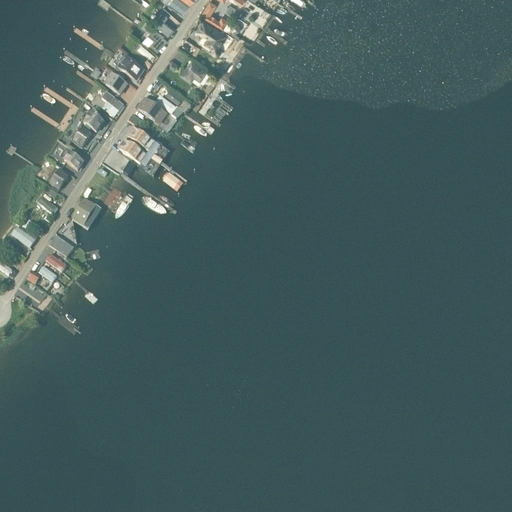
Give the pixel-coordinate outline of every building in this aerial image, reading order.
[(189,5),(182,0),(171,0),(168,4),(182,15),(189,5)] [(229,21),(222,17),(219,21),(216,18),(217,18),(213,15),(212,16),(211,16),(217,5),(210,1),(201,15),(224,30),(229,21)] [(230,5),(226,12),(232,15),(236,8),(230,5)] [(162,13),(153,24),(168,36),(173,30),(163,22),(167,17),(162,13)] [(207,39),(215,27),(203,19),(195,31),(207,39)] [(238,33),(241,31),(241,28),(240,24),(237,22),(234,22),(231,24),(230,28),(231,31),(234,33),(238,33)] [(214,56),(216,57),(219,57),(221,55),(221,54),(222,53),(222,52),(221,50),(220,48),(228,35),(215,27),(207,39),(204,43),(212,49),(212,50),(211,52),(213,54),(214,56)] [(157,49),(165,38),(150,28),(146,34),(152,39),(149,44),(157,49)] [(142,45),(138,49),(151,61),(155,56),(142,45)] [(117,71),(131,81),(137,84),(141,78),(145,73),(125,59),(117,71)] [(191,60),(181,75),(191,83),(195,78),(201,83),(208,71),(191,60)] [(168,66),(175,71),(178,65),(171,61),(168,66)] [(147,62),(142,67),(147,72),(152,66),(147,62)] [(104,86),(121,97),(128,86),(112,75),(104,86)] [(177,108),(183,101),(171,91),(165,98),(177,108)] [(114,119),(123,106),(106,94),(102,100),(107,104),(102,111),(114,119)] [(171,118),(177,122),(184,115),(178,109),(177,110),(160,98),(155,105),(163,110),(162,111),(171,118)] [(160,128),(168,117),(145,100),(137,111),(160,128)] [(91,115),(83,126),(86,128),(91,131),(97,135),(105,124),(91,115)] [(138,126),(141,120),(134,116),(130,122),(138,126)] [(83,131),(74,145),(83,151),(92,137),(89,135),(91,131),(86,128),(84,131),(83,131)] [(149,154),(155,145),(151,142),(132,129),(126,139),(144,151),(145,151),(149,154)] [(140,167),(146,158),(142,155),(143,154),(124,141),(117,151),(136,164),(140,167)] [(85,165),(70,154),(63,163),(79,173),(85,165)] [(60,172),(50,187),(59,193),(69,178),(60,172)] [(51,191),(47,195),(55,200),(58,196),(51,191)] [(41,198),(37,205),(54,216),(58,210),(41,198)] [(72,220),(73,220),(84,228),(97,208),(86,201),(72,220)] [(70,220),(66,218),(62,224),(66,226),(70,220)] [(43,233),(29,224),(26,229),(40,239),(40,238),(43,233)] [(17,232),(11,241),(29,253),(35,244),(17,232)] [(67,261),(74,251),(56,238),(49,248),(67,261)] [(66,270),(51,258),(46,264),(62,276),(66,270)] [(0,272),(9,278),(12,272),(0,264),(0,272)] [(44,269),(39,275),(53,285),(57,279),(44,269)] [(26,281),(27,282),(35,287),(41,278),(32,273),(26,281)]
